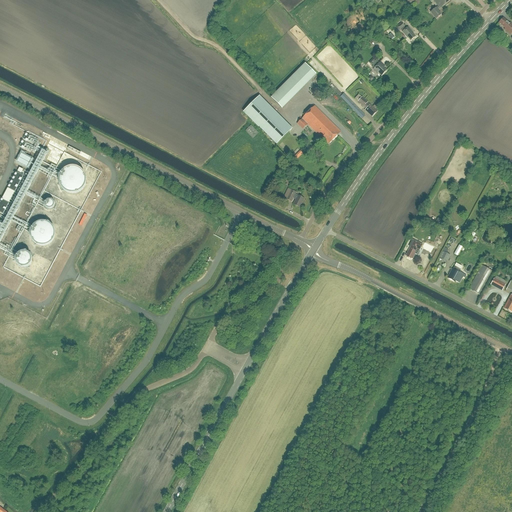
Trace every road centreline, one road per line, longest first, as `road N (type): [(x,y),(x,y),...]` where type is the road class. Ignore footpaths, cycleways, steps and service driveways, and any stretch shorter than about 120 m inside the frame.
road 1 (unclassified): [(0,87),(299,241)]
road 2 (unclassified): [(309,221),(349,162),(483,11)]
road 3 (tertiary): [(325,230),(491,19)]
road 4 (unclassified): [(42,511),(136,398),(190,370),(206,347)]
road 5 (unclassified): [(511,353),(313,250)]
road 6 (residential): [(325,230),(497,318)]
road 7 (track): [(501,347),(482,401),(421,511)]
road 8 (tertiary): [(166,511),(242,373)]
road 9 (unclassified): [(206,347),(222,321),(279,278),(299,241)]
road 10 (tertiary): [(246,365),(313,250)]
